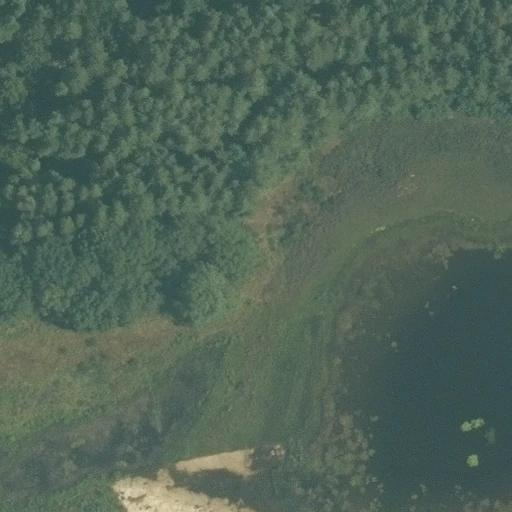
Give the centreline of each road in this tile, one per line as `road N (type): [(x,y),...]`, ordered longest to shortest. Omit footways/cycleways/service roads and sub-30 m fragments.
road 1 (track): [(173,13),(313,21),(378,0)]
road 2 (track): [(173,13),(25,78),(0,115)]
